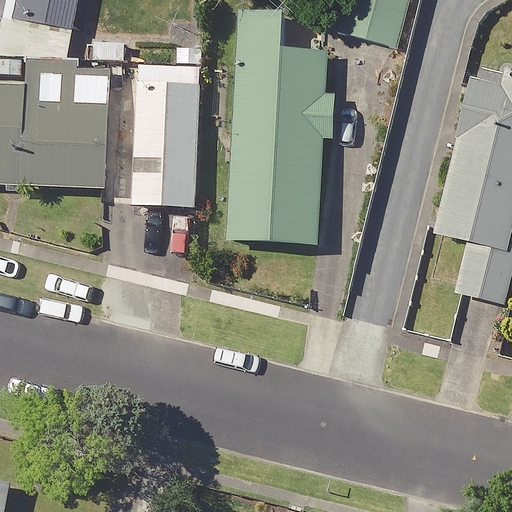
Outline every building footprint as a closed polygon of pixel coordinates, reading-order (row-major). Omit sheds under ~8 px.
[(83,0),(27,0),(23,32),(79,39),(83,0)] [(403,59),(417,4),(400,0),(340,0),(330,40),(403,59)] [(286,27),(244,25),(233,251),(321,255),(330,69),(285,67),(286,27)] [(198,219),(205,59),(175,57),(175,72),(143,71),(136,216),(198,219)] [(115,86),(45,83),(44,103),(0,101),(0,189),(110,195),(115,86)] [(497,313),(511,249),(511,95),(476,87),(440,245),(477,253),(465,305),(497,313)] [(8,511),(12,497),(0,494),(0,511),(8,511)]
